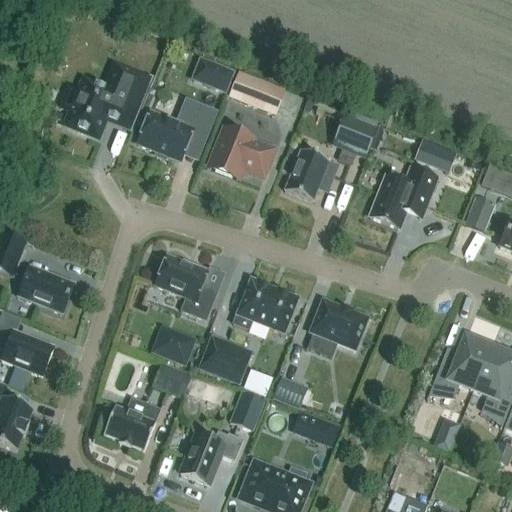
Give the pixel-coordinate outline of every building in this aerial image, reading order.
[(232,77),(210,68),(203,87),(224,96),(232,77)] [(97,141),(105,121),(128,131),(147,82),(114,69),(105,92),(83,83),(65,128),(97,141)] [(274,120),(284,94),(238,75),(227,101),(274,120)] [(175,126),(150,116),(137,148),(179,165),(190,139),(204,145),(216,115),(185,103),(175,126)] [(344,119),(335,141),(368,155),(377,132),(344,119)] [(252,144),(224,133),(209,171),(237,182),(241,172),(262,180),(272,157),(250,148),(252,144)] [(421,147),(414,164),(447,176),(453,160),(454,158),(421,145),(421,147)] [(312,206),(317,192),(327,196),(337,170),(328,166),(328,165),(300,154),(284,194),(312,206)] [(488,170),(480,189),(492,194),(499,175),(488,170)] [(417,228),(424,212),(435,182),(411,172),(405,188),(386,180),(369,221),(397,232),(402,222),(417,228)] [(511,177),(504,174),(497,193),(511,199),(511,177)] [(462,223),(473,196),(455,189),(444,216),(462,223)] [(483,235),(494,208),(475,200),(464,228),(483,235)] [(511,224),(509,224),(499,251),(511,255),(511,224)] [(0,276),(12,281),(25,247),(0,237),(0,276)] [(166,259),(154,289),(185,302),(180,315),(205,324),(216,297),(201,291),(207,275),(194,269),(193,270),(166,259)] [(62,318),(74,288),(29,270),(17,300),(62,318)] [(235,319),(236,319),(232,327),(247,333),(250,325),(283,338),(298,302),(250,283),(235,319)] [(367,322),(322,304),(310,336),(354,354),(367,322)] [(53,351),(12,334),(0,364),(14,370),(29,375),(42,380),(53,351)] [(177,338),(168,361),(183,367),(192,344),(177,338)] [(237,388),(250,356),(210,339),(197,371),(237,388)] [(446,355),(445,355),(426,403),(427,403),(431,394),(452,402),(457,388),(472,394),(488,353),(482,351),(482,348),(470,343),(469,346),(463,343),(463,344),(464,345),(456,366),(444,361),(446,355)] [(496,356),(488,353),(472,394),(487,400),(482,414),(503,423),(499,432),(500,432),(511,402),(511,388),(504,385),(511,365),(511,362),(508,361),(509,359),(497,354),(496,356)] [(182,402),(191,378),(161,366),(151,391),(182,402)] [(24,388),(29,375),(14,370),(10,382),(24,388)] [(298,413),(306,391),(280,381),(271,402),(298,413)] [(201,399),(218,405),(223,390),(206,384),(201,399)] [(24,440),(28,430),(26,429),(32,413),(0,400),(4,390),(0,388),(0,448),(16,455),(22,439),(24,440)] [(260,389),(257,397),(265,400),(267,392),(260,389)] [(252,436),(264,406),(241,397),(235,411),(243,414),(237,430),(252,436)] [(511,408),(503,432),(511,435),(511,408)] [(103,438),(119,445),(118,447),(130,452),(131,450),(143,455),(155,427),(154,427),(159,414),(149,410),(144,423),(114,410),(103,438)] [(447,421),(438,450),(454,454),(463,425),(447,421)] [(331,450),(339,432),(316,422),(309,441),(331,450)] [(213,445),(196,439),(180,478),(207,489),(219,460),(234,466),(243,443),(227,437),(226,439),(217,435),(213,445)] [(511,456),(511,451),(497,446),(490,464),(507,470),(511,456)] [(240,502),(265,511),(298,511),(308,488),(302,486),(305,478),(291,472),(288,480),(254,466),(240,502)] [(402,511),(406,501),(393,495),(386,511),(402,511)]
